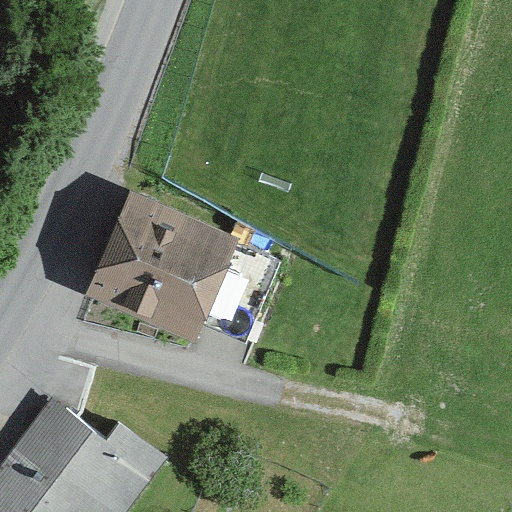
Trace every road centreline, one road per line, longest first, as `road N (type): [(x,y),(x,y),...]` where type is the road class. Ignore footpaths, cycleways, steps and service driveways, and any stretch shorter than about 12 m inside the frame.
road 1 (tertiary): [(0,319),(91,155),(154,0)]
road 2 (track): [(279,392),(397,420)]
